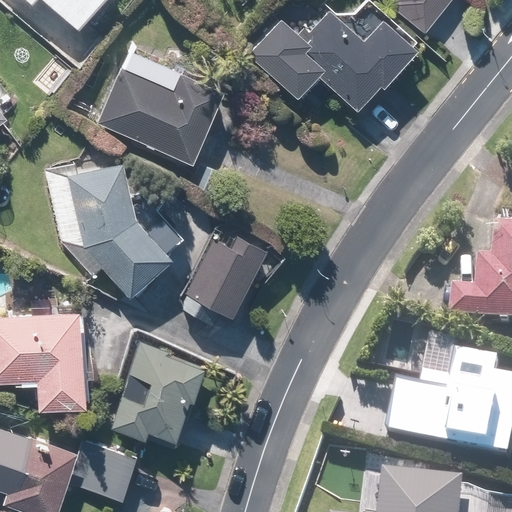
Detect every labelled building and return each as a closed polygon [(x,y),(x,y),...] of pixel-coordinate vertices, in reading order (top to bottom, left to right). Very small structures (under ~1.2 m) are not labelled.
[(95,0),(45,0),(75,25),(95,0)] [(391,4),(423,30),(447,0),(390,0),(393,1),(391,4)] [(294,94),(314,71),(354,106),(376,81),(379,83),(413,45),(378,15),(360,36),(326,6),(300,34),(277,14),(245,51),(294,94)] [(120,65),(96,120),(190,160),(221,87),(178,69),(170,87),(120,65)] [(121,161),(66,174),(82,244),(127,293),(169,255),(134,216),(121,161)] [(511,320),(511,225),(495,224),(492,255),(479,254),(476,288),(453,286),(450,315),(511,320)] [(183,291),(230,314),(262,247),(234,233),(229,244),(210,235),(183,291)] [(76,307),(0,312),(0,378),(35,376),(37,405),(83,402),(76,307)] [(166,346),(138,337),(110,425),(143,435),(146,427),(173,435),(186,394),(190,395),(200,363),(164,352),(166,346)] [(395,403),(393,434),(502,442),(505,391),(485,390),(486,372),(451,370),(452,361),(419,359),(416,404),(395,403)] [(51,511),(76,444),(0,417),(0,486),(4,488),(0,498),(41,511),(51,511)] [(82,436),(67,480),(119,497),(134,453),(82,436)] [(459,511),(464,479),(383,469),(377,511),(459,511)]
